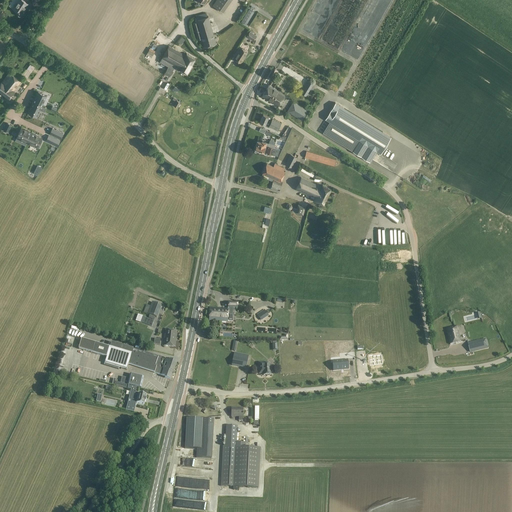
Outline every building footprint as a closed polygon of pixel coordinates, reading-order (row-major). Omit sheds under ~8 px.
[(25,0),(20,0),(16,6),(17,7),(15,10),(18,12),(17,14),(21,17),(29,5),(24,2),(25,0)] [(215,0),(213,3),(222,10),(229,0),(215,0)] [(207,16),(206,13),(195,16),(197,22),(193,23),(197,38),(196,38),(197,40),(202,38),(205,47),(216,44),(208,16),(207,16)] [(142,49),(150,33),(113,14),(105,30),(142,49)] [(257,36),(250,31),(246,36),(253,41),(257,36)] [(173,70),(175,66),(176,65),(178,66),(181,60),(182,61),(185,55),(168,46),(159,62),(168,67),(173,70)] [(248,52),(241,48),(234,58),(241,63),(244,59),(243,59),(248,52)] [(129,52),(122,66),(140,75),(147,61),(129,52)] [(186,53),(185,55),(182,61),(185,63),(186,62),(191,65),(195,58),(186,53)] [(101,56),(97,63),(101,66),(101,67),(104,69),(109,71),(111,67),(115,69),(120,62),(110,57),(110,58),(106,56),(105,58),(101,56)] [(185,63),(182,61),(181,60),(178,66),(176,65),(175,66),(178,68),(186,73),(191,65),(186,62),(185,63)] [(173,70),(168,67),(164,74),(169,76),(173,70)] [(20,81),(9,72),(1,83),(1,82),(0,83),(0,91),(9,99),(14,92),(13,91),(20,81)] [(285,94),(269,85),(262,96),(278,105),(285,94)] [(34,98),(33,102),(42,106),(47,96),(38,92),(35,98),(34,98)] [(42,106),(33,102),(31,105),(31,106),(30,108),(28,112),(37,117),(39,112),(40,110),(42,106)] [(307,111),(294,103),(288,112),(302,120),(307,111)] [(391,137),(335,103),(330,111),(334,114),(323,133),(370,162),(377,151),(381,153),(391,137)] [(281,123),(262,114),(259,121),(265,124),(267,121),(270,122),(269,125),(278,129),(281,123)] [(27,142),(32,133),(28,131),(27,131),(21,128),(17,137),(24,141),(24,140),(27,142)] [(52,128),(50,134),(60,139),(63,133),(52,128)] [(36,135),(32,133),(27,142),(31,144),(38,147),(42,138),(35,135),(36,135)] [(59,141),(54,138),(51,144),(57,146),(59,141)] [(275,142),(270,140),(269,143),(262,141),(262,142),(258,141),(257,145),(256,145),(255,147),(256,147),(256,148),(260,149),(259,150),(278,156),(280,149),(274,148),(275,142)] [(336,159),(306,151),(304,156),(335,165),(336,159)] [(297,158),(290,154),(285,164),(292,168),(297,158)] [(277,164),(275,163),(274,166),(267,163),(262,173),(274,178),(273,181),(270,187),(278,191),(281,185),(279,183),(280,181),(285,171),(283,170),(284,168),(277,165),(277,164)] [(37,166),(34,173),(37,175),(42,168),(37,166)] [(320,186),(302,177),(297,190),(311,196),(312,195),(316,197),(315,200),(324,204),(331,189),(323,185),(321,188),(319,187),(320,186)] [(306,207),(299,205),(297,208),(293,207),(292,211),(297,212),(304,214),(306,207)] [(163,305),(154,302),(152,306),(148,304),(145,312),(151,314),(150,317),(156,319),(157,317),(158,317),(163,305)] [(233,315),(228,315),(228,310),(210,309),(209,320),(227,322),(227,321),(232,321),(233,315)] [(269,316),(264,310),(257,315),(261,321),(269,316)] [(135,320),(152,327),(154,321),(137,314),(135,320)] [(458,332),(457,327),(447,329),(451,345),(461,342),(458,332)] [(177,331),(166,330),(163,345),(175,347),(177,331)] [(79,349),(107,357),(105,363),(127,369),(134,349),(112,342),(110,347),(82,338),(79,349)] [(486,339),(468,343),(470,352),(488,348),(486,339)] [(160,375),(162,369),(159,368),(157,367),(158,363),(160,364),(161,364),(163,358),(154,355),(153,356),(134,349),(129,365),(154,373),(160,375)] [(248,356),(234,353),(232,366),(245,369),(248,356)] [(373,355),(368,356),(370,366),(382,364),(381,354),(373,356),(373,355)] [(166,359),(162,369),(172,373),(173,373),(177,363),(166,359)] [(348,362),(333,362),(333,371),(348,371),(348,362)] [(267,365),(267,363),(258,364),(259,375),(263,374),(263,376),(266,376),(267,377),(269,377),(270,376),(271,376),(270,365),(267,365)] [(162,369),(160,375),(165,377),(164,378),(170,380),(172,373),(162,369)] [(131,390),(136,391),(136,388),(141,389),(143,378),(130,375),(128,383),(128,384),(128,385),(128,386),(128,389),(131,390)] [(136,391),(131,390),(130,396),(131,396),(130,401),(129,401),(129,402),(129,405),(128,405),(128,404),(126,411),(134,413),(137,403),(144,405),(145,402),(146,402),(146,398),(147,396),(135,393),(136,391)] [(242,409),(231,409),(231,417),(239,417),(239,421),(242,421),(242,409)] [(213,420),(186,418),(185,438),(212,440),(213,420)] [(237,427),(226,426),(225,447),(223,446),(220,486),(258,488),(261,449),(235,447),(237,427)] [(200,468),(200,460),(180,459),(180,467),(200,468)] [(208,490),(210,478),(197,477),(197,473),(195,473),(195,478),(183,476),(183,478),(179,478),(179,480),(176,480),(175,488),(174,488),(173,497),(181,498),(181,495),(184,496),(185,493),(191,493),(191,492),(188,492),(189,488),(208,490)] [(173,507),(208,511),(209,502),(174,498),(173,507)]
